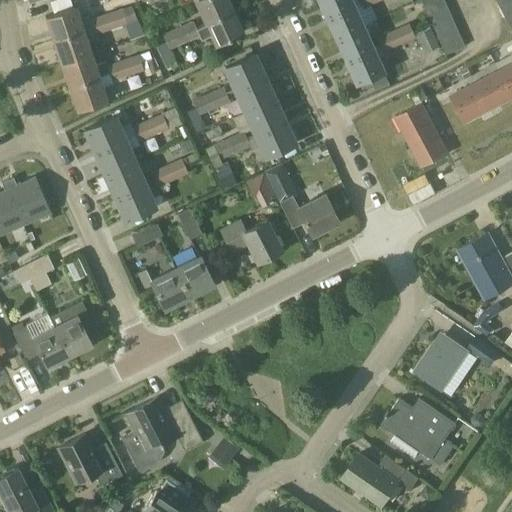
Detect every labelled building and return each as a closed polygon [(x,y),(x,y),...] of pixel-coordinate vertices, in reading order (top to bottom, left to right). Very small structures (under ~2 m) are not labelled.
[(191,16),(193,20),(196,27),(234,10),(229,0),(195,0),(200,12),(191,16)] [(319,0),(327,15),(352,4),(350,0),(319,0)] [(444,0),(434,0),(423,5),(428,15),(447,6),(444,0)] [(511,14),(511,2),(501,8),(506,18),(511,14)] [(352,4),(327,15),(337,37),(362,26),(352,4)] [(45,16),(54,40),(94,26),(92,19),(91,18),(88,16),(80,19),(75,6),(45,16)] [(131,6),(106,15),(108,22),(111,21),(113,28),(124,24),(128,23),(137,20),(131,6)] [(447,6),(428,15),(432,25),(451,16),(447,6)] [(193,20),(177,27),(180,35),(183,33),(187,41),(200,35),(201,38),(210,33),(216,45),(244,32),(234,10),(196,27),(193,20)] [(54,40),(62,64),(91,53),(87,41),(98,38),(96,33),(113,28),(111,21),(108,22),(106,15),(92,19),(94,26),(54,40)] [(451,16),(432,25),(436,34),(456,26),(451,16)] [(408,24),(375,38),(378,45),(411,30),(408,24)] [(362,26),(337,37),(347,59),(372,48),(362,26)] [(456,26),(436,34),(441,44),(460,36),(456,26)] [(166,41),(155,46),(166,68),(176,63),(170,49),(187,41),(183,33),(180,35),(177,27),(163,34),(166,41)] [(429,27),(416,33),(424,53),(438,47),(429,27)] [(411,30),(378,45),(379,45),(382,52),(414,37),(411,30)] [(460,36),(441,44),(445,55),(465,46),(460,36)] [(388,83),(372,48),(347,59),(357,82),(370,76),(375,89),(388,83)] [(148,52),(122,61),(124,69),(127,68),(129,75),(143,70),(141,63),(151,59),(148,52)] [(95,64),(91,53),(62,64),(69,87),(110,73),(108,66),(106,60),(95,64)] [(254,54),(225,67),(231,80),(235,89),(264,76),(254,54)] [(112,80),(129,75),(127,68),(124,69),(122,61),(108,66),(110,73),(69,87),(77,110),(107,100),(103,87),(113,83),(112,80)] [(511,63),(500,70),(511,92),(511,63)] [(511,92),(500,70),(475,82),(489,109),(511,96),(511,92)] [(264,76),(235,89),(240,98),(245,111),(274,98),(264,76)] [(464,122),(489,109),(475,82),(450,96),(464,122)] [(223,86),(207,94),(210,101),(213,100),(217,107),(230,101),(227,93),(223,86)] [(422,89),(411,95),(416,104),(427,98),(422,89)] [(200,115),(217,107),(213,100),(210,101),(207,94),(193,100),(200,115)] [(232,117),(239,132),(243,130),(252,126),(255,133),(284,120),(274,98),(245,111),(232,117)] [(409,141),(435,127),(422,102),(396,116),(409,141)] [(161,114),(145,121),(148,128),(151,127),(154,133),(167,127),(161,114)] [(85,129),(95,152),(124,139),(134,134),(131,127),(129,121),(119,126),(114,116),(85,129)] [(243,130),(239,132),(227,138),(230,145),(233,144),(237,151),(250,145),(252,149),(261,145),(266,156),(294,143),(284,120),(255,133),(247,137),(243,130)] [(124,139),(95,152),(105,174),(134,161),(129,150),(140,146),(137,141),(154,133),(151,127),(148,128),(145,121),(131,127),(134,134),(124,139)] [(448,152),(435,127),(409,141),(422,165),(448,152)] [(213,145),(205,148),(214,167),(222,163),(220,159),(237,151),(233,144),(230,145),(227,138),(213,145)] [(171,173),(174,179),(188,173),(182,160),(165,167),(169,174),(171,173)] [(105,174),(116,197),(144,184),(134,161),(105,174)] [(222,163),(214,167),(223,188),(235,183),(226,162),(222,163)] [(158,187),(174,179),(171,173),(169,174),(165,167),(152,173),(158,187)] [(266,174),(280,201),(279,202),(292,227),(304,221),(312,235),(339,221),(324,193),(298,206),(292,195),(278,168),(266,174)] [(263,173),(245,182),(252,196),(255,195),(261,207),(275,200),(263,173)] [(12,177),(1,182),(5,190),(8,189),(23,223),(50,211),(35,177),(16,185),(12,177)] [(155,207),(144,184),(116,197),(126,220),(155,207)] [(0,232),(23,223),(8,189),(5,190),(0,192),(0,232)] [(201,232),(189,208),(177,214),(189,238),(201,232)] [(247,243),(257,261),(281,249),(267,220),(245,230),(240,220),(221,229),(231,251),(247,243)] [(136,245),(159,235),(162,234),(157,222),(131,233),(136,245)] [(511,251),(502,257),(488,232),(459,249),(486,297),(511,282),(511,251)] [(15,251),(6,255),(9,263),(11,262),(17,259),(18,258),(15,251)] [(24,265),(31,279),(37,290),(50,283),(45,272),(53,268),(46,254),(24,265)] [(175,267),(190,296),(214,283),(200,255),(175,267)] [(20,284),(31,279),(24,265),(14,270),(20,284)] [(165,308),(190,296),(175,267),(151,279),(146,268),(137,273),(144,288),(153,284),(165,308)] [(55,325),(70,355),(92,344),(85,330),(93,326),(80,299),(49,315),(54,325),(55,325)] [(485,309),(474,325),(487,334),(491,327),(485,323),(490,316),(503,309),(499,302),(485,309)] [(46,366),(70,355),(55,325),(54,325),(49,315),(14,332),(27,359),(40,353),(46,366)] [(491,363),(499,353),(475,337),(468,347),(491,363)] [(436,341),(416,370),(442,387),(466,351),(467,350),(450,339),(445,347),(436,341)] [(19,355),(8,360),(12,368),(23,363),(19,355)] [(136,432),(122,439),(139,471),(156,463),(159,460),(163,453),(164,449),(163,445),(178,437),(184,449),(202,441),(185,407),(168,416),(164,408),(158,396),(126,413),(136,432)] [(445,438),(448,433),(456,422),(419,397),(413,406),(399,397),(381,423),(397,434),(392,440),(415,456),(420,450),(441,464),(455,444),(445,438)] [(472,417),(472,422),(475,425),(481,425),(484,422),(484,418),(481,414),(475,414),(472,417)] [(122,474),(110,450),(97,457),(85,433),(58,447),(75,482),(94,473),(100,485),(122,474)] [(223,437),(214,449),(228,460),(237,448),(223,437)] [(397,482),(410,490),(419,477),(386,454),(378,466),(359,453),(342,478),(381,505),(397,482)] [(53,511),(40,486),(30,492),(17,468),(0,476),(0,503),(3,502),(8,511),(23,511),(31,508),(32,511),(53,511)] [(156,490),(142,510),(145,511),(187,511),(180,507),(185,500),(188,495),(166,480),(158,492),(156,490)] [(128,481),(120,485),(123,492),(132,487),(128,481)] [(426,484),(422,491),(422,495),(429,499),(435,491),(426,484)]
